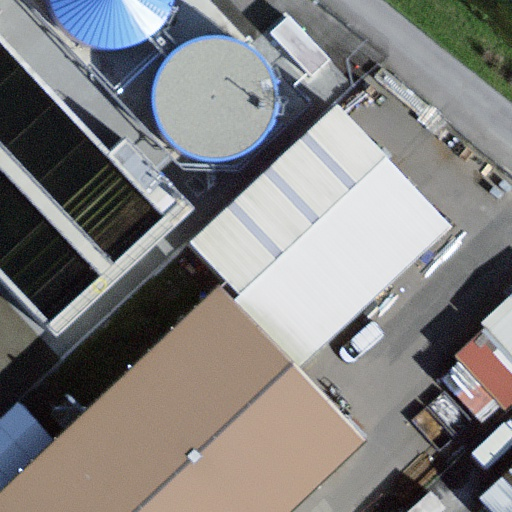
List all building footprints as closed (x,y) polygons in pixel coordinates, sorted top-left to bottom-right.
[(146,0),(40,0),(96,53),(146,0)] [(282,100),(206,16),(132,83),(209,167),(282,100)] [(347,109),(199,251),(228,282),(306,362),(454,220),(347,109)] [(174,248),(174,206),(0,203),(0,257),(23,258),(22,336),(85,337),(86,302),(143,302),(144,248),(174,248)] [(228,282),(3,497),(16,511),(280,511),(369,428),(306,362),(228,282)] [(511,287),(435,357),(487,414),(511,390),(511,287)] [(0,447),(37,415),(20,397),(0,414),(0,447)] [(511,473),(495,488),(511,506),(511,473)]
